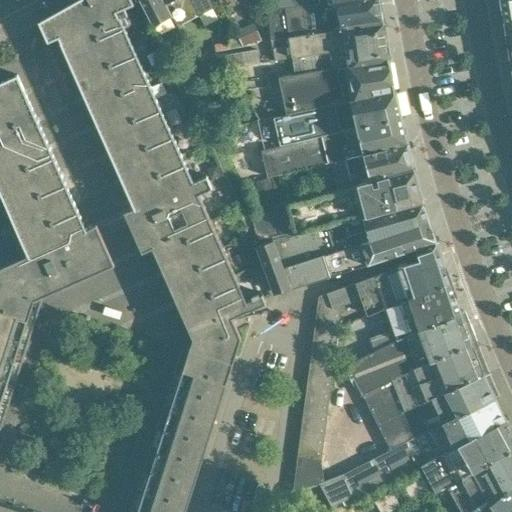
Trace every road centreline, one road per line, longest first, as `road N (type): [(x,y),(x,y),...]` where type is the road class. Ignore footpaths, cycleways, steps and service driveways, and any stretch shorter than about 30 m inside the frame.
road 1 (tertiary): [(405,0),(462,238),(511,354)]
road 2 (residential): [(269,511),(298,336)]
road 3 (tertiary): [(511,167),(474,0)]
